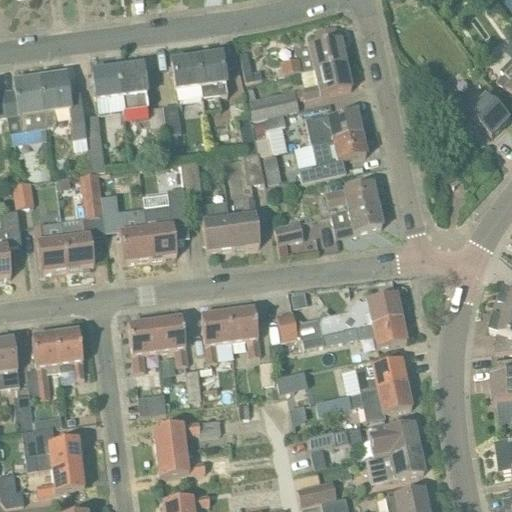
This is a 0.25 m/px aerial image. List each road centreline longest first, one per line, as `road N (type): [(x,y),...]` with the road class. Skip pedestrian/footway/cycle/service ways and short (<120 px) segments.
road 1 (residential): [(0,54),(219,27),(327,0)]
road 2 (residential): [(100,301),(421,257)]
road 3 (residential): [(421,257),(368,0)]
road 4 (tertiary): [(472,511),(455,364),(473,266)]
road 5 (residential): [(124,511),(100,301)]
